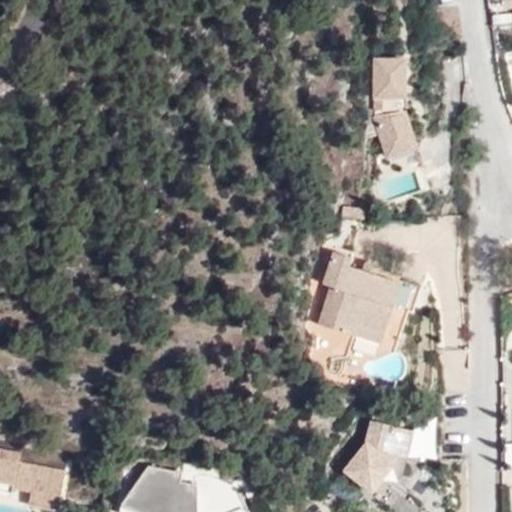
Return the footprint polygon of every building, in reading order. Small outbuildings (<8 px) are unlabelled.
[(384,150),(413,141),(405,117),(406,99),(403,98),(402,65),(374,65),(376,124),(384,150)] [(416,153),(413,141),(384,150),(388,162),(416,153)] [(398,287),(376,280),(361,276),(346,271),(350,261),(333,257),(322,288),(330,291),(316,329),(376,349),(398,287)] [(361,276),(376,280),(379,272),(364,267),(361,276)] [(400,458),(406,429),(376,421),(369,445),(347,470),(393,510),(403,498),(386,481),(396,470),(400,458)] [(419,432),(406,429),(400,458),(412,461),(419,432)] [(14,487),(32,490),(47,493),(51,467),(19,461),(21,453),(0,448),(0,491),(13,494),(14,487)] [(126,478),(119,511),(248,511),(233,482),(198,475),(196,486),(180,483),(182,473),(148,466),(139,480),(126,478)] [(65,470),(51,467),(47,493),(32,490),(29,504),(58,509),(65,470)]
